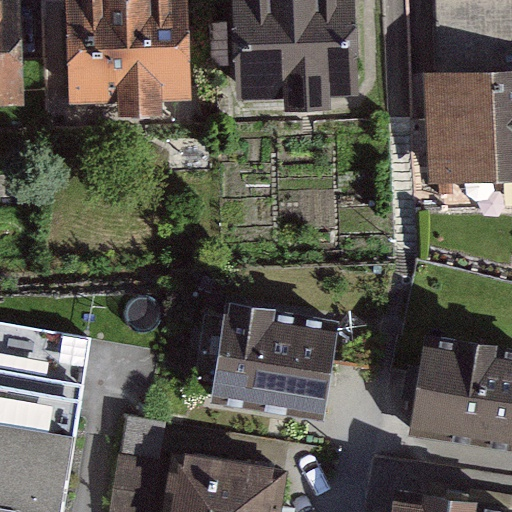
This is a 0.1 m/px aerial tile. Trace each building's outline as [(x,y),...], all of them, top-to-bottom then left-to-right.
[(172,0),(56,0),(62,105),(177,100),(172,0)] [(347,0),(232,0),(236,96),(352,91),(347,0)] [(511,0),(437,0),(440,207),(511,206),(511,0)] [(320,419),(332,327),(240,315),(228,407),(320,419)] [(0,511),(69,511),(91,339),(0,327),(0,511)] [(511,430),(511,358),(427,349),(419,420),(511,430)] [(272,511),(278,472),(171,459),(164,511),(272,511)] [(148,511),(155,468),(121,463),(114,511),(148,511)] [(487,511),(397,503),(395,511),(487,511)]
